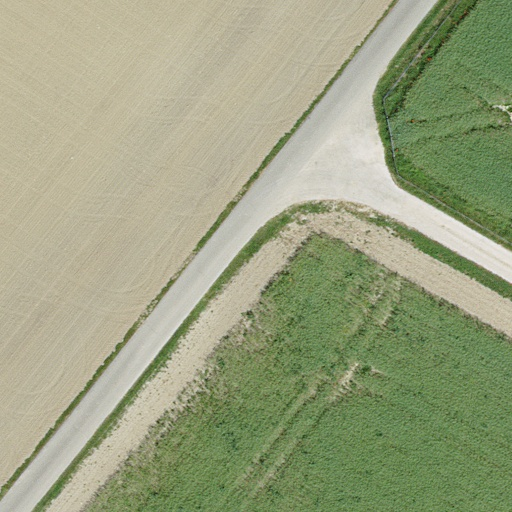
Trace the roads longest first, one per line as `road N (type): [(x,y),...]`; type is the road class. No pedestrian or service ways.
road 1 (unclassified): [(421,0),(13,511)]
road 2 (track): [(305,145),(511,267)]
